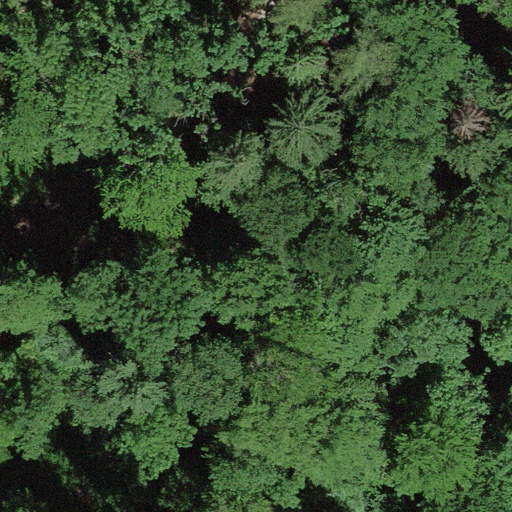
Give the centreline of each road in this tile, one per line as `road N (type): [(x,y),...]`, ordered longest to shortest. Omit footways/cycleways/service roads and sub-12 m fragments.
road 1 (track): [(248,43),(109,186)]
road 2 (track): [(109,186),(31,221),(0,254)]
